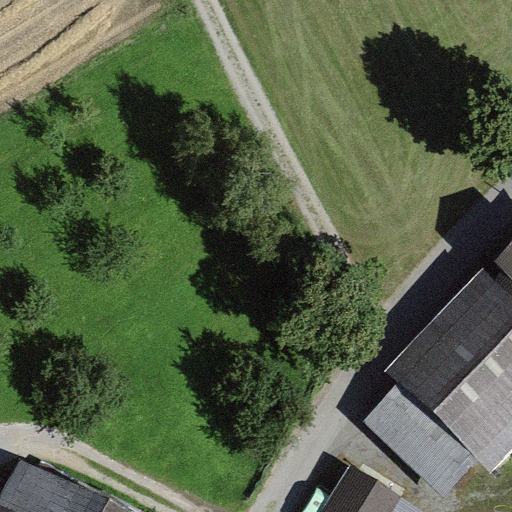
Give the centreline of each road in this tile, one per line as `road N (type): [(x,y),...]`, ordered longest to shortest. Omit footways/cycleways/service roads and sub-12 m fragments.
road 1 (unclassified): [(273,511),(377,348),(511,198)]
road 2 (track): [(204,0),(377,348)]
